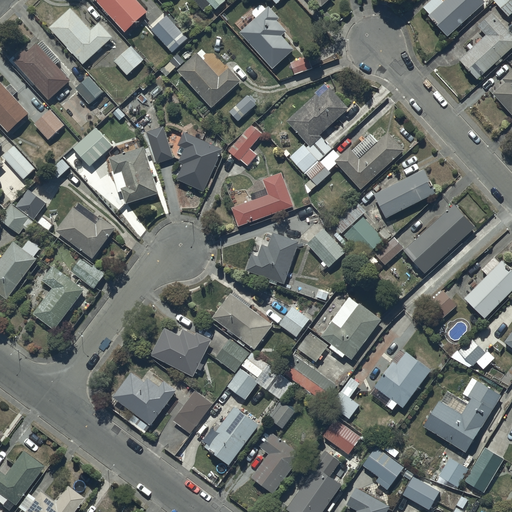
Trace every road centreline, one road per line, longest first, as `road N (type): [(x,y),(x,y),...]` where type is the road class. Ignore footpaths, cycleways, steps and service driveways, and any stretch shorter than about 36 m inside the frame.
road 1 (residential): [(47,399),(170,246)]
road 2 (residential): [(511,192),(378,54)]
road 3 (residential): [(199,511),(47,399)]
